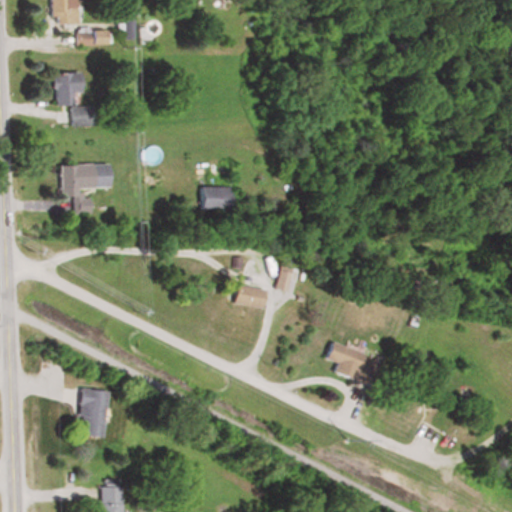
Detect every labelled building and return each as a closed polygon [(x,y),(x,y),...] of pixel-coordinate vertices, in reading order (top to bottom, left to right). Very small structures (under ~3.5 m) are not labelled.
[(70,21),(70,5),(62,5),(61,0),(44,0),(45,21),(70,21)] [(115,0),(116,37),(130,37),(129,0),(115,0)] [(100,44),(100,29),(69,29),(69,44),(100,44)] [(48,71),(48,102),(75,102),(75,71),(48,71)] [(86,213),(85,196),(80,196),(80,187),(103,186),(102,162),(54,163),(55,214),(86,213)] [(192,185),(192,208),(226,208),(226,185),(192,185)] [(286,265),(274,262),(268,287),(280,290),(286,265)] [(255,308),(259,289),(228,283),(224,301),(255,308)] [(359,354),(324,340),(317,358),(330,363),(326,372),(349,380),(359,354)] [(418,403),(427,403),(427,363),(418,363),(418,403)] [(70,433),(95,436),(101,391),(76,387),(70,433)] [(96,485),(95,511),(117,511),(117,485),(96,485)]
